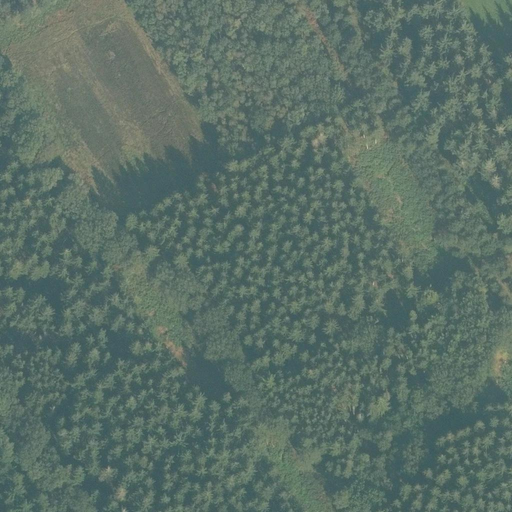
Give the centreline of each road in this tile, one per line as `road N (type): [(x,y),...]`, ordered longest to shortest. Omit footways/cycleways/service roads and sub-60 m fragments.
road 1 (unknown): [(27,511),(147,459),(225,415),(262,382),(511,256)]
road 2 (track): [(320,0),(511,303)]
